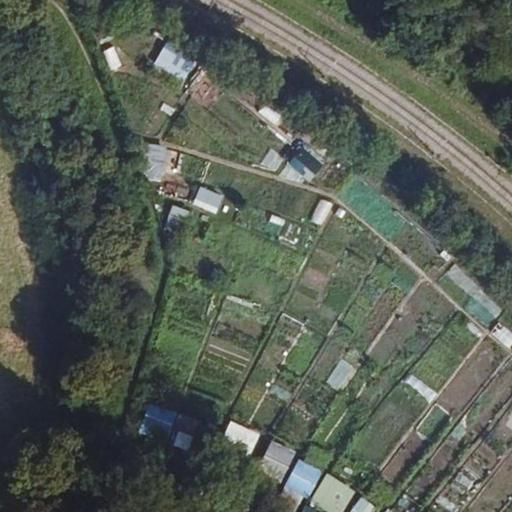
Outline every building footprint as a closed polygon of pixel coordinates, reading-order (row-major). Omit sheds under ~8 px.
[(190,80),(200,54),(168,41),(158,67),(190,80)] [(199,70),(189,94),(212,103),(221,79),(199,70)] [(149,144),(146,183),(165,184),(168,145),(149,144)] [(291,167),(314,181),(327,160),(303,146),(291,167)] [(201,186),(196,206),(221,213),(226,194),(201,186)] [(167,228),(187,235),(196,212),(176,205),(167,228)] [(452,266),(443,291),(461,298),(470,273),(452,266)] [(511,331),(496,323),(489,337),(511,349),(511,347),(511,331)] [(295,351),(313,360),(321,343),(303,335),(295,351)] [(151,405),(144,429),(169,437),(177,413),(151,405)] [(236,422),(230,434),(255,447),(261,435),(236,422)] [(285,481),(296,450),(274,441),(262,473),(285,481)] [(296,463),(288,492),(314,499),(322,470),(296,463)] [(328,472),(310,501),(328,511),(343,511),(357,491),(328,472)] [(351,511),(380,511),(382,510),(362,497),(351,511)]
